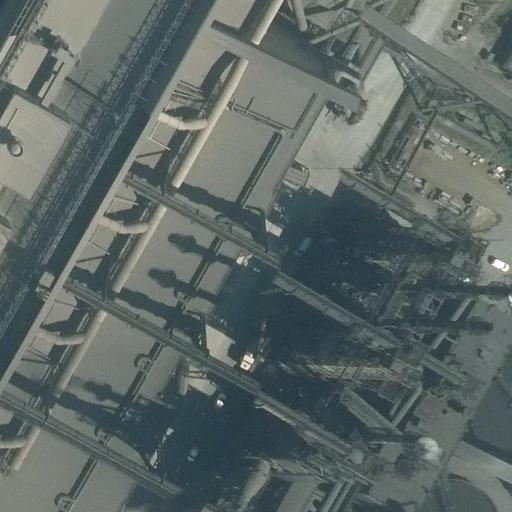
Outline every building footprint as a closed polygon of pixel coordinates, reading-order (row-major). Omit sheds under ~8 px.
[(0,0),(0,511),(85,511),(89,506),(90,505),(103,482),(106,476),(132,430),(136,423),(139,418),(158,384),(160,381),(162,378),(166,371),(166,370),(145,359),(170,313),(175,315),(181,303),(200,269),(219,236),(240,199),(242,196),(243,194),(260,163),(266,153),(261,150),(264,145),(300,82),(312,63),(314,58),(319,50),(306,42),(308,39),(307,38),(320,15),(326,18),(328,15),(329,13),(331,10),(331,9),(336,0),(0,0)] [(511,136),(505,132),(497,147),(511,154),(511,136)] [(357,221),(336,258),(335,260),(358,273),(361,266),(396,286),(415,255),(357,221)] [(360,291),(351,307),(368,316),(371,318),(381,299),(379,298),(376,297),(377,295),(384,283),(384,282),(375,276),(374,278),(366,291),(363,289),(362,288),(360,291)] [(318,506),(316,510),(320,511),(340,511),(346,503),(360,511),(361,511),(374,511),(391,482),(394,484),(399,487),(406,473),(399,469),(411,448),(420,432),(438,400),(444,404),(447,399),(456,384),(462,372),(456,369),(467,350),(469,346),(481,324),(464,314),(436,299),(435,301),(433,305),(432,307),(430,310),(400,363),(398,366),(384,391),(353,446),(351,450),(344,461),(342,465),(338,472),(336,476),(334,478),(330,487),(327,492),(323,498),(318,506)] [(342,323),(331,341),(351,352),(361,334),(359,332),(356,331),(364,317),(365,316),(355,311),(355,312),(347,326),(344,324),(342,323)] [(356,358),(298,326),(276,364),(299,377),(302,371),(337,391),(356,358)] [(430,439),(427,445),(432,448),(435,442),(430,439)] [(419,444),(415,450),(422,454),(425,447),(419,444)] [(274,456),(262,449),(249,473),(261,479),(274,456)] [(288,511),(304,485),(277,469),(253,511),(288,511)]
